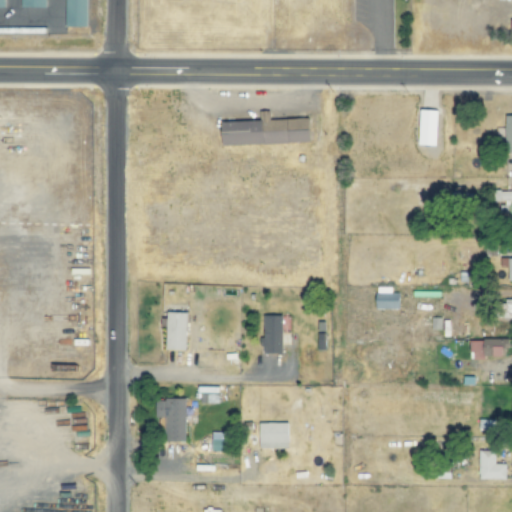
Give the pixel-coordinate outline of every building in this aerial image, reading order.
[(61,0),(86,0),(86,29),(61,29),(61,0)] [(438,110),(420,110),(419,145),(437,146),(438,110)] [(309,118),(270,120),(269,111),(260,111),(260,120),(221,122),(222,146),(310,142),(309,118)] [(511,258),(502,258),(502,267),(509,268),(509,280),(511,280),(511,258)] [(399,293),(391,293),(391,287),(376,287),(376,309),(399,310),(399,293)] [(511,299),(503,299),(502,317),(511,317),(511,299)] [(186,351),(187,313),(167,312),(165,350),(186,351)] [(282,315),(263,315),(263,353),(282,353),(282,315)] [(470,358),(505,357),(504,339),(470,340),(470,358)] [(185,399),(155,399),(155,422),(165,422),(166,442),(186,441),(185,399)] [(495,431),(495,420),(479,419),(479,430),(495,431)] [(288,423),(259,423),(259,448),(289,448),(288,423)] [(211,451),(224,451),(224,432),(211,432),(211,451)] [(479,480),(506,480),(506,464),(495,464),(495,451),(479,450),(479,480)]
